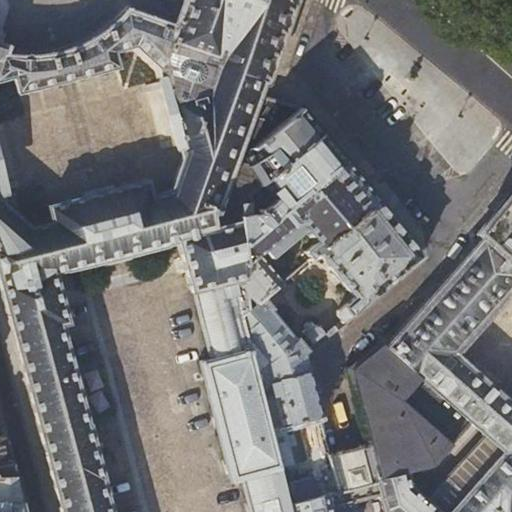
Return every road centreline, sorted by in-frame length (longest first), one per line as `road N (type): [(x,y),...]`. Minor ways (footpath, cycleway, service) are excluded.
road 1 (primary): [(511,107),(389,0)]
road 2 (residential): [(0,383),(37,511)]
